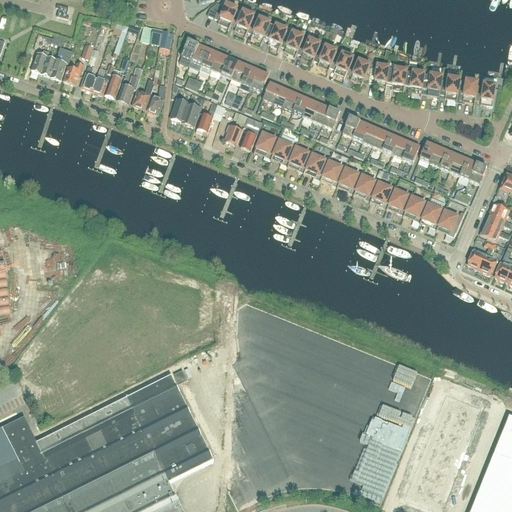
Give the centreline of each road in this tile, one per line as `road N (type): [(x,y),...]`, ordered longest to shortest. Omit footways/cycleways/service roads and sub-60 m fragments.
road 1 (residential): [(451,271),(417,244),(163,139)]
road 2 (residential): [(409,120),(182,24)]
road 3 (residential): [(163,139),(0,82)]
road 4 (residential): [(451,271),(503,154)]
